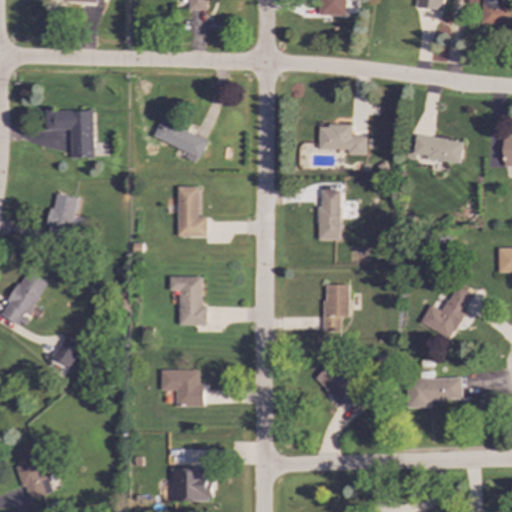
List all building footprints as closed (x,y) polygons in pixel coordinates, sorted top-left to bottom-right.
[(205,10),(205,0),(188,0),(188,10),(205,10)] [(343,16),(343,0),(318,0),(318,16),(343,16)] [(414,0),(414,8),(441,11),(442,0),(414,0)] [(511,3),(503,2),(503,0),(465,0),(465,4),(480,4),(480,27),(511,27),(511,3)] [(93,158),(92,110),(53,111),(53,130),(69,130),(70,158),(93,158)] [(207,138),(159,119),(152,138),(199,158),(207,138)] [(346,150),(346,155),(365,155),(365,137),(349,137),(350,125),(317,125),(317,149),(346,150)] [(511,166),(511,133),(511,134),(511,132),(502,132),(503,166),(511,166)] [(459,163),(462,142),(415,135),(412,156),(459,163)] [(177,237),(206,236),(205,217),(197,217),(197,187),(176,187),(177,237)] [(318,240),(338,239),(338,190),(317,190),(318,240)] [(76,198),(53,194),(47,226),(48,226),(46,237),(68,241),(76,198)] [(497,273),(511,273),(511,248),(496,249),(497,273)] [(44,282),(24,271),(0,316),(20,327),(44,282)] [(178,325),(205,326),(206,307),(201,307),(201,277),(169,277),(169,291),(178,291),(178,325)] [(347,285),(323,285),(322,332),(338,333),(339,318),(347,318),(347,285)] [(418,324),(451,340),(466,310),(464,310),(472,294),(454,285),(441,311),(428,304),(418,324)] [(80,345),(62,337),(52,358),(69,367),(80,345)] [(314,379),(351,413),(368,396),(331,360),(314,379)] [(203,407),(203,384),(199,384),(199,370),(161,370),(161,390),(176,391),(176,406),(203,407)] [(429,400),(460,399),(460,378),(405,379),(406,408),(429,407),(429,400)] [(14,450),(18,466),(17,466),(26,500),(45,495),(41,480),(46,479),(36,444),(14,450)] [(171,500),(209,501),(210,468),(171,468),(171,500)]
